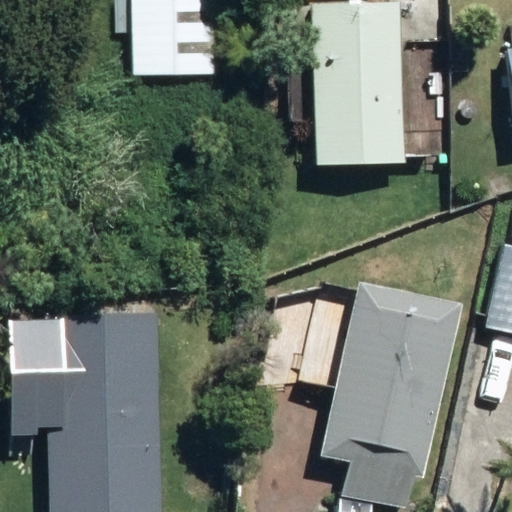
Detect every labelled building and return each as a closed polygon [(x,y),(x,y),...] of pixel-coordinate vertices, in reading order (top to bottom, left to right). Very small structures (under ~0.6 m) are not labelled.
[(128,0),(128,79),(210,79),(210,0),(128,0)] [(308,9),(312,169),(401,166),(397,8),(308,9)] [(482,329),(511,336),(511,250),(502,248),(482,329)] [(350,469),(340,511),(367,511),(370,505),(400,511),(402,511),(409,480),(419,483),(457,309),(353,287),(315,461),(350,469)] [(158,511),(152,316),(38,320),(44,511),(158,511)]
